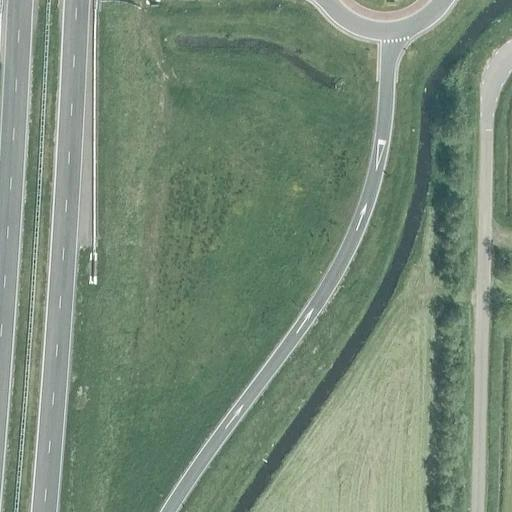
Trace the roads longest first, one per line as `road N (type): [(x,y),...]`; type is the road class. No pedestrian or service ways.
road 1 (trunk): [(168,511),(336,276),(374,173),(388,33)]
road 2 (trunk): [(43,511),(75,0)]
road 3 (unclassified): [(475,511),(487,94),(511,50)]
road 4 (trunk): [(18,0),(0,330)]
